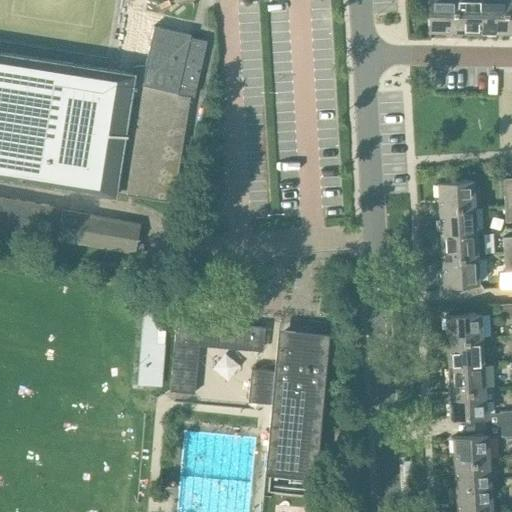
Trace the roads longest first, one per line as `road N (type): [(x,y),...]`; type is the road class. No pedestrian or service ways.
road 1 (tertiary): [(390,511),(362,54)]
road 2 (residential): [(362,54),(511,57)]
